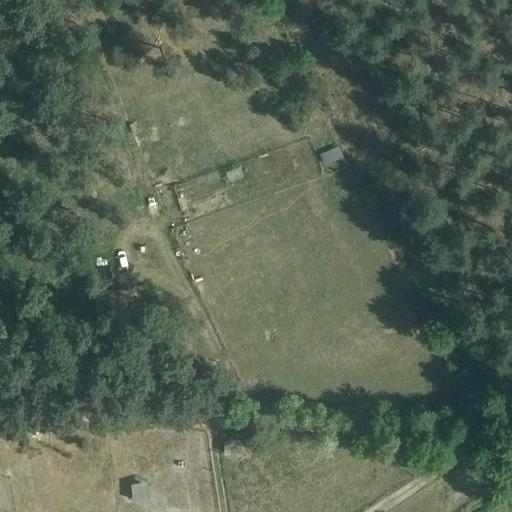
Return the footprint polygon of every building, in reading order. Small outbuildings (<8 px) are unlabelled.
[(98,316),(134,312),(131,280),(95,284),(98,316)] [(33,439),(31,423),(21,424),(23,441),(33,439)] [(251,440),(224,444),(224,446),(221,446),(222,454),(225,454),(226,457),(253,453),(251,440)] [(495,491),(507,481),(498,468),(485,478),(495,491)] [(133,505),(151,501),(148,484),(130,487),(133,505)]
